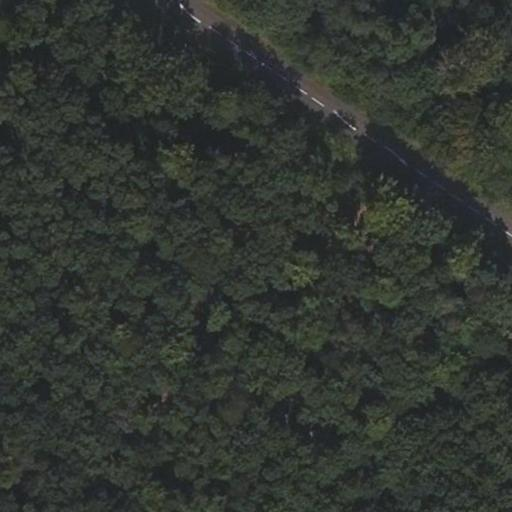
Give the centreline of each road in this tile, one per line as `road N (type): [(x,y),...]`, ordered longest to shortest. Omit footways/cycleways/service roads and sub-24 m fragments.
road 1 (tertiary): [(165,0),(511,242)]
road 2 (track): [(314,511),(511,350)]
